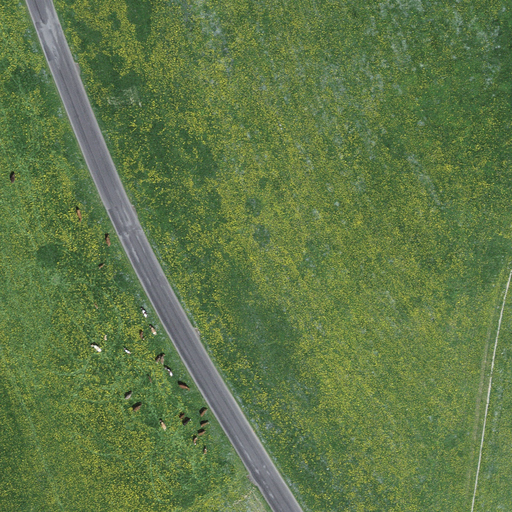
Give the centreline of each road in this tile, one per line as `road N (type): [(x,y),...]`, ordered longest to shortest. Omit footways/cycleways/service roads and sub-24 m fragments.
road 1 (unclassified): [(37,0),(83,130),(166,315),(287,511)]
road 2 (track): [(467,511),(511,255)]
